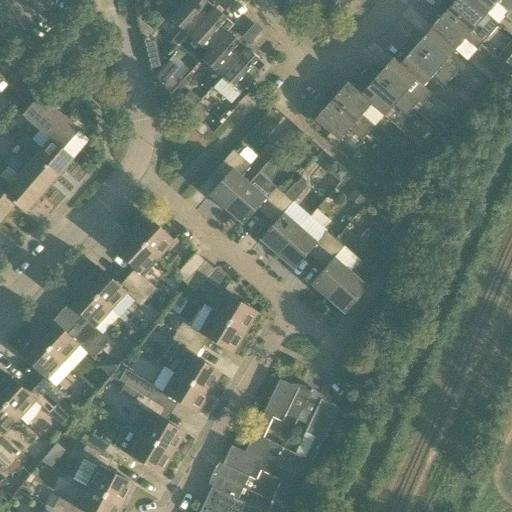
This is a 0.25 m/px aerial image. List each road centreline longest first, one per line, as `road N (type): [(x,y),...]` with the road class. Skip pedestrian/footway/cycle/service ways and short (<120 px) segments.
road 1 (residential): [(175,511),(294,313),(135,166)]
road 2 (residential): [(263,0),(292,63),(308,78),(398,0)]
road 3 (residential): [(0,315),(135,166)]
road 4 (residential): [(135,166),(144,121),(114,0)]
